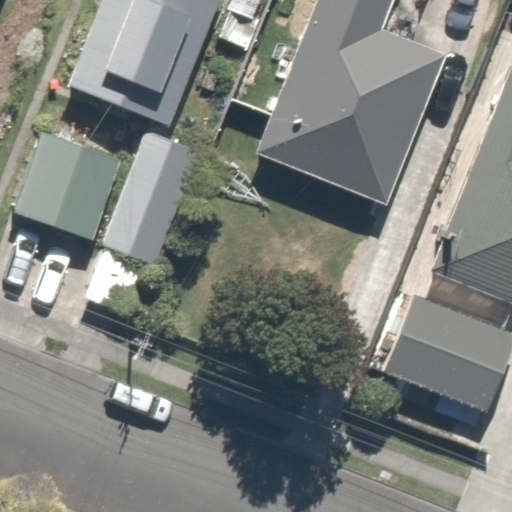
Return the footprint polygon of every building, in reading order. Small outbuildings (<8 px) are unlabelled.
[(203,0),(85,0),(49,113),(156,147),(203,0)] [(260,0),(225,0),(209,38),(239,51),(260,0)] [(388,0),(296,0),(221,169),(355,229),(423,75),(366,50),(388,0)] [(511,89),(480,77),(390,296),(511,340),(511,89)] [(174,179),(118,157),(54,318),(111,340),(174,179)] [(494,356),(380,305),(341,391),(455,442),(494,356)]
